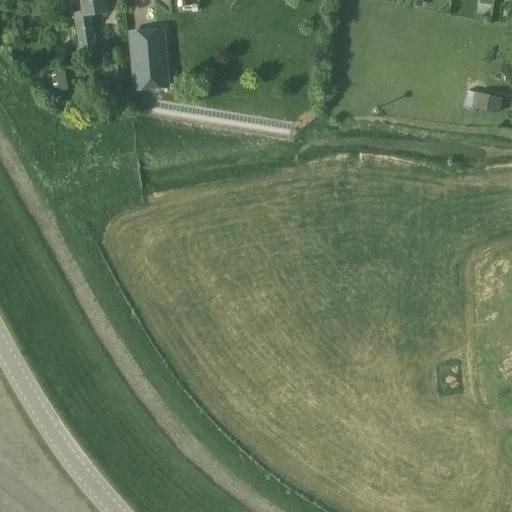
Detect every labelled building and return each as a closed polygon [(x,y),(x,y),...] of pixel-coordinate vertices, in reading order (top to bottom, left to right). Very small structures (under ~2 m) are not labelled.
[(79,0),(82,12),(73,13),(79,51),(94,49),(89,16),(107,13),(104,0),(79,0)] [(136,32),(131,33),(136,89),(168,85),(163,30),(157,30),(136,32)] [(124,50),(110,51),(114,114),(128,113),(124,50)] [(58,93),(68,91),(64,70),(55,72),(58,93)] [(503,99),(475,92),(472,107),(499,115),(503,99)]
